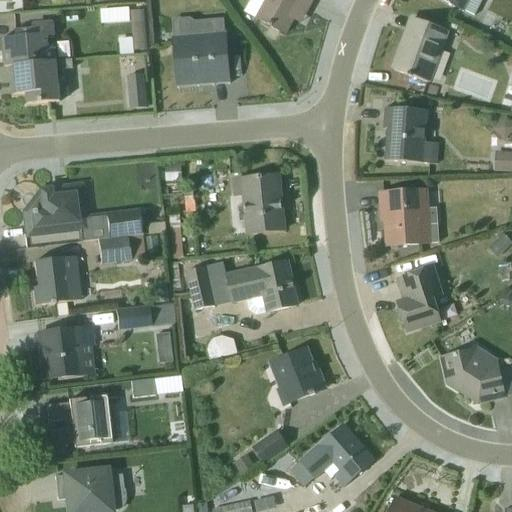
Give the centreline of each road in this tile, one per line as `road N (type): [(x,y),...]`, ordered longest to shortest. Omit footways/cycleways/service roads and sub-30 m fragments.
road 1 (residential): [(324,132),(348,311),(376,376),(411,421),(439,439),(511,457)]
road 2 (residential): [(0,155),(324,132)]
road 3 (residential): [(367,0),(324,132)]
